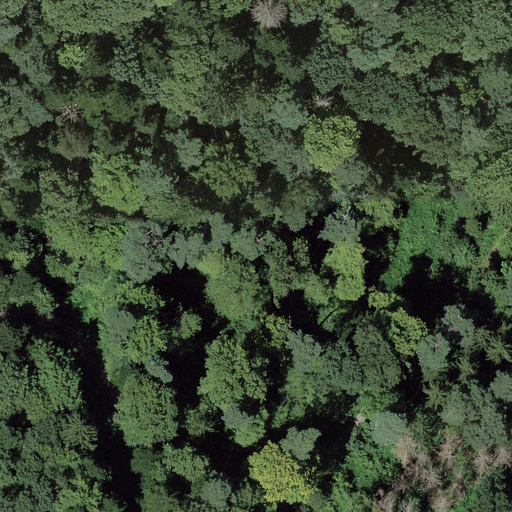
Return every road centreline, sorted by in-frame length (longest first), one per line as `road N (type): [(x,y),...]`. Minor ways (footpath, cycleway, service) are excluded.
road 1 (track): [(511,232),(285,511)]
road 2 (track): [(148,511),(107,373),(65,333),(0,313)]
